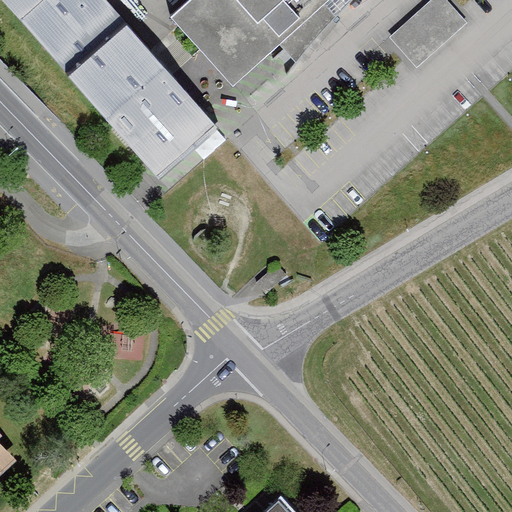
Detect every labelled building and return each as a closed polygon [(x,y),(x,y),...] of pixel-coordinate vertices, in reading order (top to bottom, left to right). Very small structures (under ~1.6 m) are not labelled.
[(111,0),(1,0),(144,163),(205,105),(111,0)] [(183,0),(167,15),(230,84),(323,0),(183,0)] [(413,64),(469,24),(452,0),(431,0),(389,30),(413,64)] [(0,476),(20,457),(0,436),(0,428),(1,428),(0,426),(0,476)] [(277,511),(269,502),(256,511),(277,511)]
